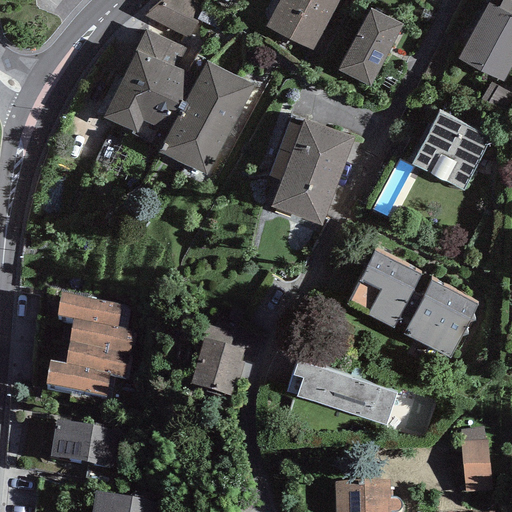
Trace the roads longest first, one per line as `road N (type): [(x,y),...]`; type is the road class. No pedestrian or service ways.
road 1 (residential): [(447,0),(256,377),(249,430),(270,511)]
road 2 (tertiary): [(38,101),(16,161),(0,289)]
road 3 (tertiary): [(123,0),(64,60),(38,101)]
